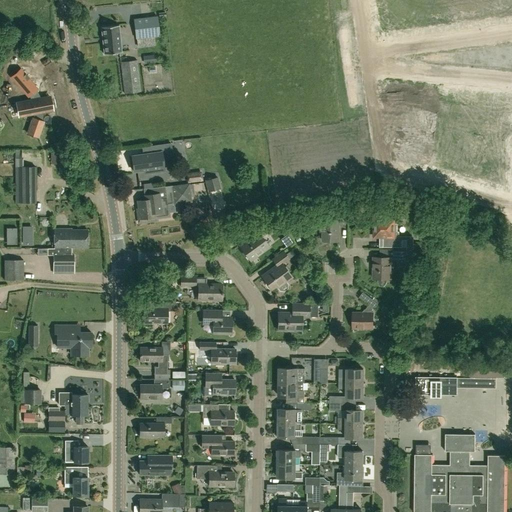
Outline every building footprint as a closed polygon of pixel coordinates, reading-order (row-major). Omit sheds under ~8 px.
[(420,0),(412,1),(414,13),(422,12),(420,0)] [(509,6),(508,0),(458,0),(443,2),(443,4),(431,6),(434,26),(505,17),(503,6),(509,6)] [(401,9),(380,12),(383,33),(407,29),(405,15),(402,16),(401,9)] [(136,38),(159,36),(157,16),(134,19),(136,38)] [(127,51),(136,50),(133,24),(120,26),(122,42),(125,42),(127,51)] [(119,25),(101,27),(103,54),(122,52),(119,25)] [(140,53),(156,52),(155,44),(139,45),(140,53)] [(141,91),(137,60),(121,62),(125,93),(141,91)] [(8,77),(27,98),(36,89),(18,68),(8,77)] [(40,97),(36,89),(29,96),(31,99),(25,100),(28,116),(34,115),(33,118),(42,121),(43,113),(54,111),(51,95),(40,97)] [(437,140),(431,163),(444,167),(446,159),(453,161),(460,138),(451,135),(449,143),(437,140)] [(398,142),(394,155),(402,158),(402,160),(410,162),(411,160),(414,161),(415,154),(421,156),(424,143),(418,141),(416,147),(398,142)] [(133,171),(151,169),(152,172),(164,171),(160,144),(142,147),(143,155),(132,156),(133,171)] [(23,166),(23,158),(15,158),(16,202),(36,202),(35,166),(23,166)] [(201,172),(186,174),(187,182),(202,180),(201,172)] [(208,192),(221,188),(219,180),(218,176),(215,177),(205,180),(208,192)] [(191,201),(189,183),(165,186),(143,188),(144,195),(143,195),(143,200),(137,201),(138,208),(137,208),(138,221),(140,222),(152,220),(153,219),(153,217),(154,217),(154,213),(161,212),(161,209),(170,208),(174,203),(191,201)] [(345,225),(345,210),(334,210),(334,220),(321,220),(321,232),(323,232),(323,240),(338,240),(338,224),(345,225)] [(206,226),(214,219),(210,214),(203,221),(201,219),(199,222),(201,224),(202,222),(206,226)] [(302,227),(302,216),(293,216),(293,227),(302,227)] [(373,218),(373,229),(374,229),(374,237),(380,237),(384,237),(384,247),(402,247),(402,236),(399,236),(399,232),(398,232),(394,232),(394,224),(394,219),(388,219),(388,218),(373,218)] [(261,223),(263,231),(276,229),(275,221),(261,223)] [(54,248),(71,248),(71,247),(87,246),(87,230),(71,230),(71,228),(54,228),(54,248)] [(349,229),(344,230),(347,244),(352,242),(349,229)] [(269,247),(258,232),(240,246),(250,260),(269,247)] [(73,266),(73,254),(71,255),(71,248),(54,248),(47,248),(47,255),(54,255),(54,272),(73,272),(73,266)] [(374,257),(373,278),(378,279),(378,281),(380,284),(381,285),(384,285),(386,283),(387,282),(387,279),(391,279),(391,264),(391,262),(403,262),(403,249),(402,249),(398,249),(384,249),(384,257),(380,257),(374,257)] [(285,254),(283,251),(272,259),(276,265),(261,276),(266,282),(265,283),(265,285),(268,288),(269,288),(270,288),(271,289),(276,285),(280,290),(284,291),(287,288),(288,284),(286,281),(292,277),(282,264),(291,257),(288,252),(285,254)] [(23,280),(23,260),(4,260),(4,280),(23,280)] [(302,276),(309,272),(306,266),(299,270),(302,276)] [(222,300),(222,284),(198,284),(198,300),(222,300)] [(375,308),(378,304),(371,298),(367,304),(368,305),(365,309),(365,313),(353,313),(353,328),(373,328),(373,313),(371,313),(371,308),(375,308)] [(175,304),(175,302),(158,301),(158,308),(145,308),(144,323),(168,324),(168,311),(175,311),(175,308),(177,308),(177,304),(175,304)] [(309,304),(292,304),(292,313),(278,313),(278,330),(302,331),(302,317),(309,317),(317,317),(318,304),(309,304)] [(232,334),(232,318),(221,318),(221,311),(203,310),(203,324),(207,324),(213,324),(213,334),(232,334)] [(33,350),(38,346),(38,325),(29,325),(28,346),(33,350)] [(92,347),(92,332),(79,332),(79,325),(54,325),(54,333),(57,333),(57,347),(72,347),(72,355),(88,355),(88,347),(92,347)] [(154,375),(168,375),(168,354),(169,354),(169,341),(162,341),(162,348),(140,347),(140,361),(158,361),(158,367),(154,367),(154,375)] [(235,363),(235,349),(216,349),(216,342),(200,342),(199,350),(200,357),(211,357),(211,363),(235,363)] [(500,376),(500,364),(481,364),(471,364),(471,376),(500,376)] [(297,383),(304,383),(304,382),(305,382),(305,375),(305,369),(280,368),(279,382),(297,383)] [(339,383),(363,383),(363,369),(347,369),(347,377),(339,377),(339,383)] [(234,394),(235,380),(221,380),(221,374),(205,374),(205,386),(203,386),(203,395),(213,395),(213,394),(234,394)] [(457,388),(457,378),(416,377),(416,394),(432,394),(432,397),(441,397),(442,394),(457,394),(457,388)] [(457,378),(457,388),(496,388),(496,378),(457,378)] [(170,389),(170,379),(154,379),(154,385),(140,385),(140,399),(162,399),(162,389),(170,389)] [(185,390),(185,380),(173,380),(174,390),(185,390)] [(298,403),(311,403),(310,401),(307,401),(307,396),(304,396),(305,390),(304,390),(304,383),(297,383),(279,382),(279,396),(292,396),(291,403),(298,403)] [(363,397),(363,383),(339,383),(339,388),(346,389),(346,397),(363,397)] [(40,403),(40,389),(21,389),(20,402),(40,403)] [(81,406),(88,406),(88,395),(71,394),(71,392),(59,392),(59,405),(64,405),(71,405),(71,403),(81,403),(81,406)] [(88,415),(88,406),(81,406),(81,403),(71,403),(71,405),(64,405),(64,410),(65,410),(65,415),(76,415),(76,423),(82,424),(82,415),(88,415)] [(298,403),(298,409),(279,409),(279,410),(277,410),(276,411),(276,417),(277,418),(279,418),(279,423),(299,423),(302,423),(302,410),(312,410),(312,403),(311,403),(298,403)] [(234,425),(234,411),(218,411),(218,404),(203,404),(203,418),(203,425),(210,425),(234,425)] [(19,414),(19,406),(6,407),(6,415),(19,414)] [(65,410),(64,410),(59,410),(59,408),(49,408),(49,420),(65,421),(65,415),(65,410)] [(338,424),(363,424),(363,410),(346,410),(346,417),(338,417),(338,424)] [(34,422),(35,413),(24,413),(24,422),(34,422)] [(174,422),(174,417),(156,417),(156,423),(139,423),(139,437),(163,437),(164,423),(171,423),(171,422),(174,422)] [(65,432),(65,421),(49,420),(48,431),(65,432)] [(278,437),(295,437),(295,430),(301,430),(302,423),(299,423),(279,423),(279,428),(277,428),(276,429),(275,435),(277,436),(278,436),(278,437)] [(363,438),(363,424),(338,424),(338,429),(346,429),(346,438),(363,438)] [(445,511),(446,511),(450,511),(449,511),(505,511),(506,455),(488,455),(488,465),(470,465),(470,451),(475,451),(475,434),(446,434),(445,451),(450,451),(450,465),(432,465),(432,455),(415,454),(413,511),(445,511)] [(489,444),(489,434),(480,434),(480,444),(489,444)] [(234,455),(234,442),(225,442),(225,435),(202,435),(202,448),(211,448),(211,455),(234,455)] [(78,446),(78,441),(65,441),(65,462),(74,462),(88,462),(88,446),(78,446)] [(346,465),(363,465),(363,452),(352,451),(352,445),(338,444),(338,457),(346,457),(346,465)] [(14,447),(0,446),(0,485),(14,486),(14,474),(14,447)] [(278,464),(295,464),(295,457),(301,457),(301,450),(295,450),(278,450),(278,464)] [(147,461),(139,461),(139,475),(170,475),(171,468),(172,455),(147,455),(147,461)] [(295,471),(295,464),(278,464),(278,478),(295,478),(303,478),(303,471),(295,471)] [(347,486),(353,486),(353,479),(363,480),(363,465),(346,465),(346,473),(338,472),(337,485),(339,485),(340,485),(347,486)] [(233,487),(233,473),(217,472),(217,466),(196,466),(196,478),(209,478),(209,486),(233,487)] [(73,487),(73,496),(88,496),(88,478),(79,477),(79,467),(65,467),(65,487),(73,487)] [(185,494),(185,485),(180,485),(179,483),(171,486),(175,493),(185,494)] [(320,485),(319,500),(320,500),(328,501),(328,491),(328,485),(320,485)] [(332,509),(331,511),(346,511),(346,509),(347,509),(347,496),(347,486),(340,485),(339,509),(332,509)] [(362,486),(353,486),(347,486),(347,496),(347,509),(346,509),(346,511),(361,511),(361,510),(353,509),(354,492),(362,493),(362,486)] [(185,507),(185,494),(175,493),(161,493),(161,499),(139,498),(138,511),(161,511),(162,506),(185,507)] [(31,510),(31,511),(48,511),(48,499),(32,498),(31,510)] [(293,511),(293,500),(287,500),(287,499),(279,498),(278,503),(272,503),(271,511),(293,511)] [(293,500),(293,511),(307,511),(308,506),(307,506),(308,501),(300,501),(300,500),(293,500)] [(232,511),(233,503),(209,502),(208,511),(232,511)]
